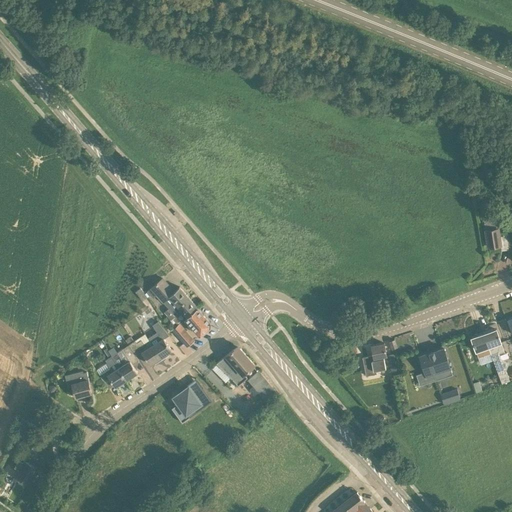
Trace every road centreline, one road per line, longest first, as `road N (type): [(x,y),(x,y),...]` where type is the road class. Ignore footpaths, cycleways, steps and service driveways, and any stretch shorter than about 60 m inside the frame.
road 1 (secondary): [(205,277),(0,43)]
road 2 (tertiary): [(47,511),(100,424),(238,324)]
road 3 (tertiary): [(283,302),(321,327),(361,336),(511,284)]
road 4 (primary): [(322,0),(511,77)]
road 5 (secondary): [(411,511),(277,361)]
